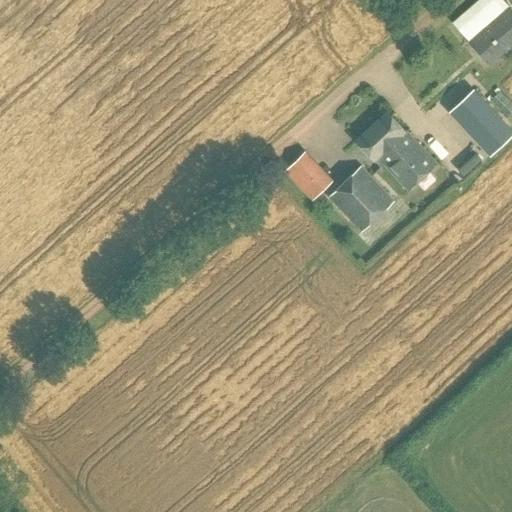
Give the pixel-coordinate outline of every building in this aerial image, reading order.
[(491,67),(511,48),(511,12),(501,0),(479,0),(453,23),(491,67)] [(511,135),(511,130),(509,127),(473,89),(449,111),(490,155),(497,149),(511,135)] [(435,164),(406,132),(387,112),(356,141),(375,161),(379,157),(408,189),(435,164)] [(312,201),(333,182),(306,152),(285,172),(312,201)] [(362,231),(394,202),(361,167),(329,197),(362,231)]
